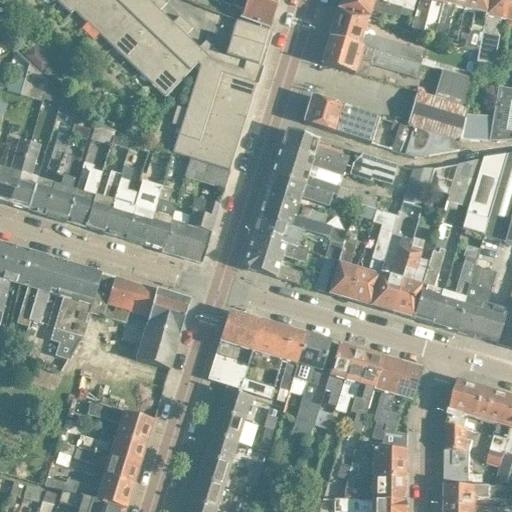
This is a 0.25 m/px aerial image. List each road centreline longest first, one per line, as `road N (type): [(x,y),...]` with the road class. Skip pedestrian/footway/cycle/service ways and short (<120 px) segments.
road 1 (unclassified): [(309,0),(220,285)]
road 2 (unclassified): [(220,285),(448,354)]
road 3 (unclassified): [(220,285),(149,511)]
road 4 (residential): [(220,285),(0,224)]
road 5 (residential): [(426,511),(429,432),(448,354)]
